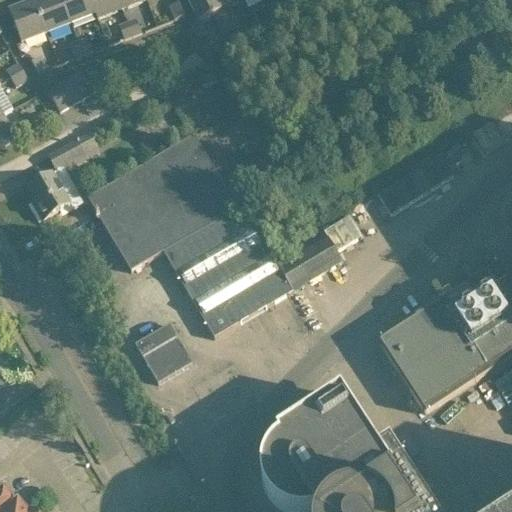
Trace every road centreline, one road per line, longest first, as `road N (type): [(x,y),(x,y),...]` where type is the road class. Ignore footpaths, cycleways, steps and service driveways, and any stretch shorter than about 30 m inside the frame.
road 1 (unclassified): [(119,511),(126,495),(121,467),(0,263)]
road 2 (residential): [(0,175),(201,62)]
